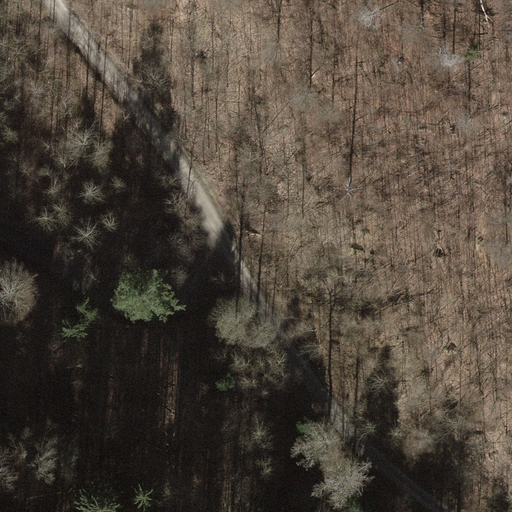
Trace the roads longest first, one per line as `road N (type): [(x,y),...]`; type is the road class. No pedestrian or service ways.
road 1 (track): [(57,0),(174,154),(240,268),(369,442),(460,511)]
road 2 (track): [(0,242),(152,313),(240,268)]
